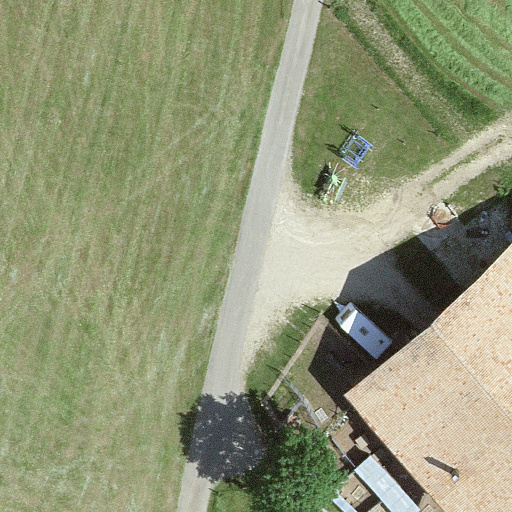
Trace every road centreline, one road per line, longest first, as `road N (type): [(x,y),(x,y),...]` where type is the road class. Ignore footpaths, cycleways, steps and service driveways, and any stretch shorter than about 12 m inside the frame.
road 1 (track): [(198,511),(234,318),(310,0)]
road 2 (track): [(308,511),(235,440),(217,402)]
